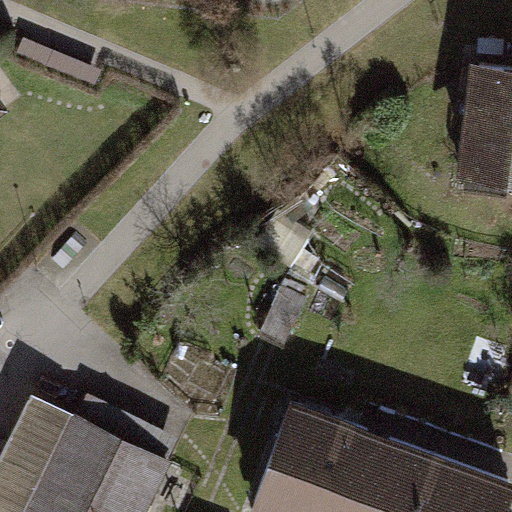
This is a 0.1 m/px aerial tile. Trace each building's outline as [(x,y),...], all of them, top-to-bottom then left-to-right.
[(511,53),(471,49),(457,164),(511,170),(511,53)] [(378,511),(409,429),(296,388),(251,508),(261,511),(378,511)] [(34,393),(0,460),(0,511),(28,511),(78,414),(34,393)] [(148,511),(174,462),(78,414),(28,511),(148,511)] [(505,511),(511,498),(511,467),(409,429),(378,511),(505,511)]
